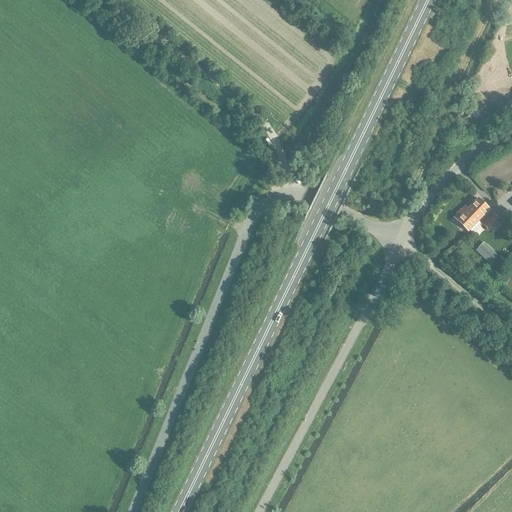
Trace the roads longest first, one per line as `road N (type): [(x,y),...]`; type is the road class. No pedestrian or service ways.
road 1 (primary): [(424,0),(178,511)]
road 2 (unclassified): [(132,511),(259,204),(290,190),(404,241)]
road 3 (unclassified): [(259,511),(404,241)]
road 4 (unknown): [(287,173),(246,127),(93,0)]
road 5 (unclassified): [(404,241),(439,185),(511,131)]
road 6 (track): [(511,332),(404,241)]
